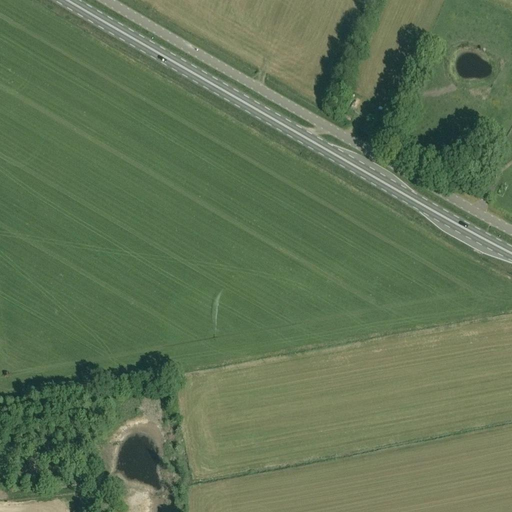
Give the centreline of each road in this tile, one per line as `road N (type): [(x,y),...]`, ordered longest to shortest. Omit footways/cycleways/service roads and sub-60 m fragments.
road 1 (primary): [(511,255),(62,0)]
road 2 (unclassified): [(511,231),(104,0)]
